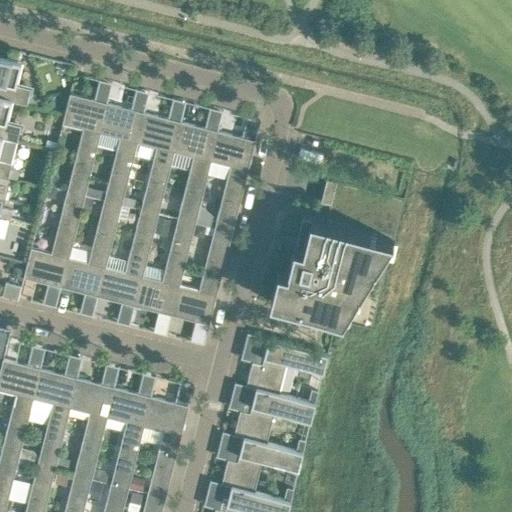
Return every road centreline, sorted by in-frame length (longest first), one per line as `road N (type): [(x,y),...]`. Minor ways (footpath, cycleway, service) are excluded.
road 1 (residential): [(222,373),(282,102),(0,34)]
road 2 (residential): [(222,373),(0,315)]
road 3 (residential): [(186,511),(222,373)]
